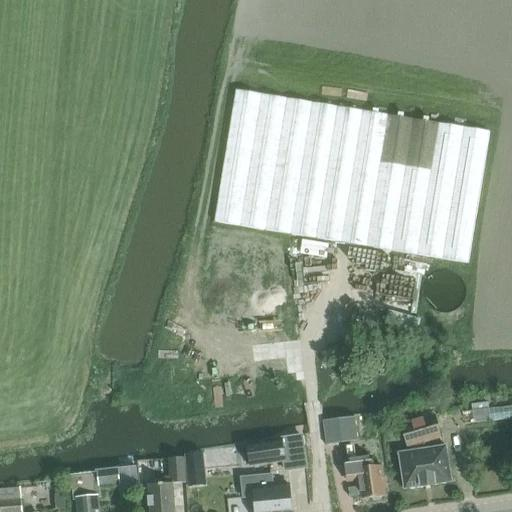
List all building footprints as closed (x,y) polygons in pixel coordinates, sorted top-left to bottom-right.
[(215,223),(468,264),(489,133),(236,91),(215,223)] [(460,285),(460,284),(459,277),(455,272),(450,267),(443,265),(436,266),(429,269),(425,275),(423,278),(422,282),(423,289),(425,294),(427,297),(430,299),(433,301),(440,303),(448,302),(451,300),(455,297),(459,291),(460,285)] [(421,320),(389,311),(386,324),(417,333),(421,320)] [(356,417),(324,421),(327,445),(357,442),(359,442),(356,417)] [(452,482),(446,447),(424,450),(423,445),(441,439),(434,417),(402,428),(409,449),(412,448),(413,452),(400,454),(405,489),(452,482)] [(309,436),(247,446),(250,466),(291,460),(293,469),(314,466),(312,456),(309,436)] [(349,460),(345,461),(348,482),(357,481),(358,488),(358,489),(361,489),(362,495),(362,500),(372,498),(375,501),(381,500),(383,497),(386,496),(383,467),(374,468),(373,457),(356,459),(349,460)] [(163,486),(171,485),(184,484),(181,459),(168,460),(170,478),(162,479),(163,486)] [(136,468),(119,470),(120,484),(121,494),(139,491),(136,468)] [(207,486),(205,469),(187,470),(189,487),(207,486)] [(78,501),(79,511),(101,511),(100,497),(101,497),(100,487),(120,484),(119,470),(72,476),(74,501),(78,501)] [(272,476),(243,479),(244,498),(254,497),(255,511),(292,511),(290,485),(273,487),(272,476)] [(66,495),(65,483),(57,484),(58,495),(66,495)] [(173,511),(171,485),(163,486),(149,487),(151,511),(173,511)] [(21,511),(19,488),(0,490),(0,511),(21,511)] [(358,488),(349,489),(350,497),(362,495),(361,489),(360,489),(358,489),(358,488)]
